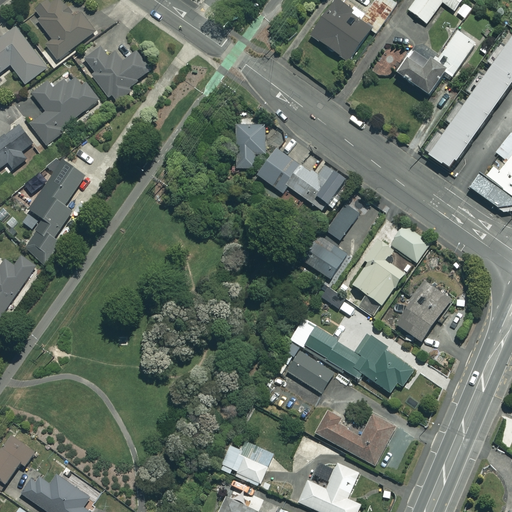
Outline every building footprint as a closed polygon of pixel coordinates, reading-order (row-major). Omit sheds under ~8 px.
[(35,12),(41,19),(38,22),(52,40),(45,45),(57,61),(96,32),(80,11),(73,17),(59,0),(55,0),(50,4),(48,2),(35,12)] [(390,0),(374,0),(364,15),(354,9),(352,12),(335,0),(309,36),(347,63),(370,31),(377,37),(399,6),(390,0)] [(461,0),(415,0),(408,11),(426,24),(442,3),(453,12),(461,0)] [(465,3),(457,14),(465,20),(472,9),(465,3)] [(47,69),(16,28),(0,39),(0,73),(10,66),(25,85),(47,69)] [(412,52),(396,75),(427,97),(444,73),(452,78),(475,44),(457,32),(435,65),(429,61),(428,64),(412,52)] [(485,63),(490,67),(481,80),(475,76),(464,93),(469,96),(462,107),(456,103),(444,121),(449,125),(445,131),(441,129),(424,154),(449,172),(511,82),(511,36),(506,32),(485,63)] [(91,77),(110,99),(113,97),(118,103),(131,92),(128,90),(151,71),(135,53),(123,63),(115,53),(108,58),(99,47),(84,60),(95,74),(91,77)] [(86,84),(80,88),(74,79),(67,84),(65,81),(53,89),(48,83),(32,95),(46,113),(30,125),(47,147),(65,133),(62,130),(99,102),(86,84)] [(0,140),(0,170),(8,164),(14,171),(27,161),(22,153),(33,145),(19,126),(0,140)] [(265,126),(236,126),(235,170),(254,170),(254,155),(264,155),(265,126)] [(511,204),(511,136),(509,134),(493,154),(504,163),(498,170),(491,165),(475,184),(503,208),(511,204)] [(287,187),(301,167),(276,149),(257,176),(282,194),(287,187)] [(53,241),(59,233),(66,237),(72,227),(65,223),(71,213),(64,208),(84,176),(58,159),(48,170),(53,175),(30,212),(44,221),(25,251),(46,264),(59,244),(53,241)] [(301,167),(287,187),(322,212),(326,205),(333,210),(342,197),(336,193),(345,180),(322,164),(313,176),(301,167)] [(81,202),(72,215),(79,219),(87,206),(81,202)] [(359,215),(345,204),(325,231),(339,241),(359,215)] [(401,229),(386,219),(359,259),(367,265),(352,287),(381,307),(403,274),(385,262),(394,249),(416,263),(429,244),(403,226),(401,229)] [(342,262),(313,242),(300,260),(329,280),(342,262)] [(0,318),(36,267),(21,257),(14,268),(4,261),(0,267),(0,318)] [(451,300),(424,281),(408,303),(409,304),(394,325),(420,343),(451,300)] [(344,301),(326,289),(321,298),(338,309),(344,301)] [(363,376),(368,380),(365,385),(375,391),(378,386),(390,394),(396,385),(402,388),(415,369),(386,349),(387,348),(367,335),(355,353),(303,319),(289,340),(358,385),(363,376)] [(334,373),(299,351),(286,372),(321,394),(334,373)] [(342,422),(328,414),(316,436),(376,467),(396,429),(372,417),(360,438),(339,427),(342,422)] [(34,454),(10,437),(0,450),(0,481),(5,485),(20,464),(24,467),(34,454)] [(280,457),(232,438),(219,470),(267,490),(280,457)] [(358,474),(336,464),(325,490),(307,482),(297,503),(316,511),(357,511),(361,506),(347,499),(358,474)] [(90,497),(57,475),(49,486),(35,476),(22,495),(45,511),(86,511),(82,509),(90,497)] [(220,511),(256,511),(257,511),(228,498),(220,511)]
